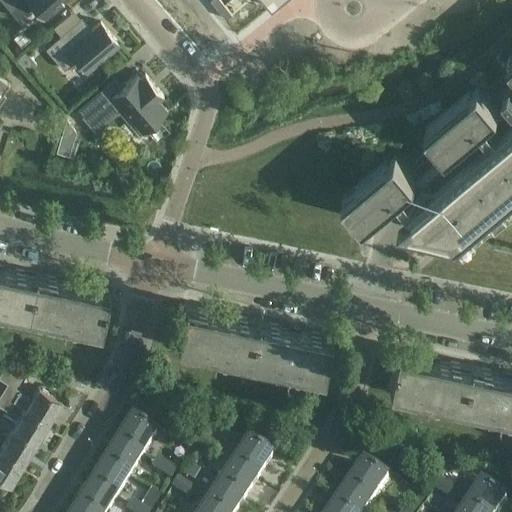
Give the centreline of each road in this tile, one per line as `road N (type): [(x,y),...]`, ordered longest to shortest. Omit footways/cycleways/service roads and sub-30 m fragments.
road 1 (residential): [(154,264),(207,100),(130,0)]
road 2 (residential): [(33,511),(118,379),(154,264)]
road 3 (residential): [(286,511),(352,398),(368,308)]
road 4 (tertiary): [(368,308),(154,264)]
road 5 (tertiary): [(154,264),(0,223)]
road 6 (tertiary): [(511,339),(368,308)]
